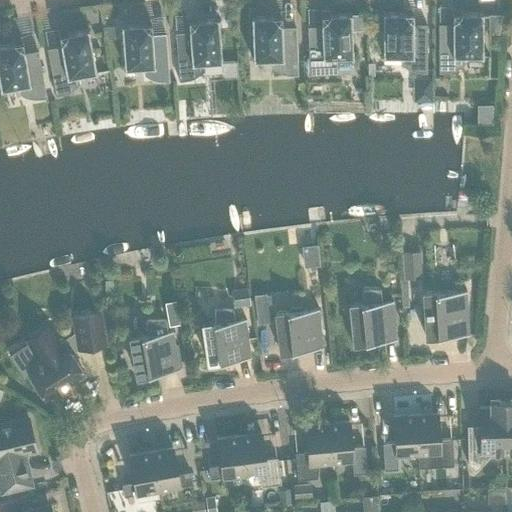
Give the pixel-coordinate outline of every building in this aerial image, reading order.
[(365,12),(350,13),(351,29),(365,28),(365,12)] [(426,72),(426,23),(412,23),(412,12),(382,12),(382,56),(400,56),(400,64),(406,68),(413,70),(420,71),(420,72),(426,72)] [(438,72),(443,72),(443,71),(451,70),(457,68),(463,63),(463,56),(482,56),(482,12),(451,12),(451,23),(438,23),(438,72)] [(320,25),(307,26),(308,74),(314,74),(352,72),(352,56),(351,29),(350,13),(320,14),(320,25)] [(497,29),(500,13),(489,14),(489,29),(497,29)] [(281,26),(281,15),(250,16),(252,60),(270,59),(271,67),(277,71),(284,73),(291,74),(297,74),(295,26),(281,26)] [(178,80),(184,80),(183,79),(191,78),(197,75),(203,70),(202,63),(221,61),(217,17),(187,20),(188,31),(174,32),(178,80)] [(108,33),(116,32),(116,18),(93,19),(95,64),(110,63),(108,33)] [(151,34),(150,22),(120,24),(123,68),(142,67),(142,75),(149,78),(156,81),(163,81),(168,81),(165,33),(151,34)] [(55,95),(60,94),(67,92),(74,88),(79,82),(77,75),(95,72),(87,28),(58,34),(60,45),(46,48),(55,95)] [(24,52),(22,40),(0,44),(0,88),(17,86),(19,93),(25,96),(33,98),(40,97),(40,98),(46,97),(37,49),(24,52)] [(422,279),(421,251),(402,251),(403,279),(422,279)] [(250,305),(247,287),(231,290),(234,307),(250,305)] [(381,301),(379,289),(362,288),(362,303),(350,304),(349,304),(350,318),(347,318),(349,330),(351,330),(353,344),(354,344),(354,343),(396,339),(392,300),(381,301)] [(469,334),(466,290),(423,293),(423,292),(422,292),(423,309),(421,309),(421,321),(424,321),(425,337),(426,337),(469,334)] [(266,294),(254,295),(257,323),(269,321),(266,294)] [(233,319),(232,307),(215,307),(214,322),(203,324),(203,323),(201,324),(204,337),(201,338),(203,350),(205,349),(207,363),(209,363),(208,363),(251,357),(245,318),(233,319)] [(301,310),(301,307),(289,309),(289,311),(276,313),(276,312),(274,312),(276,326),(273,327),(275,339),(277,338),(279,352),(280,352),(322,347),(318,308),(301,310)] [(49,329),(9,354),(23,376),(28,372),(45,399),(60,389),(61,391),(71,384),(70,382),(83,374),(69,351),(77,346),(78,349),(105,344),(100,312),(72,316),(75,333),(58,343),(51,333),(49,329)] [(166,331),(163,318),(146,319),(146,334),(130,337),(129,337),(131,351),(129,351),(131,363),(134,363),(136,376),(137,376),(179,368),(172,330),(166,331)] [(492,452),(505,451),(503,401),(492,402),(492,406),(479,407),(479,430),(467,430),(467,464),(474,471),(492,452)] [(511,401),(503,401),(505,451),(511,451),(511,401)] [(415,414),(417,453),(418,467),(453,465),(451,438),(439,439),(437,413),(415,414)] [(396,454),(417,453),(415,414),(392,416),(394,442),(382,443),(383,469),(397,469),(396,454)] [(30,484),(23,453),(35,450),(28,418),(0,424),(0,486),(1,491),(30,484)] [(326,423),(330,461),(351,459),(352,474),(366,472),(364,446),(351,447),(349,421),(326,423)] [(318,463),(330,461),(326,423),(304,425),(307,451),(294,452),(297,479),(316,477),(318,463)] [(238,435),(244,474),(256,472),(260,486),(280,483),(276,457),(264,458),(261,432),(238,435)] [(209,478),(244,474),(238,435),(216,438),(220,464),(207,466),(209,478)] [(150,451),(157,490),(191,483),(189,471),(177,473),(172,448),(150,451)] [(123,496),(157,490),(150,451),(128,455),(133,481),(121,483),(123,496)]
